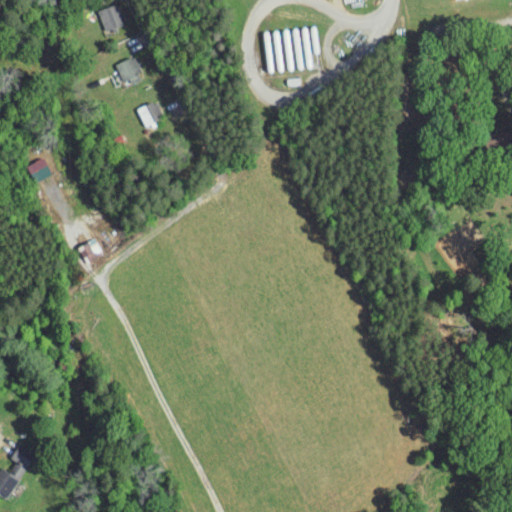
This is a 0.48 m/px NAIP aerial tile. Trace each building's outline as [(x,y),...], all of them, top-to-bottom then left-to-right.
[(91,22),(111,18),(106,0),(95,0),(85,3),(91,22)] [(102,58),(110,75),(128,67),(121,50),(102,58)] [(125,102),(132,119),(151,111),(143,94),(125,102)] [(14,159),(22,175),(39,167),(31,151),(14,159)] [(76,255),(90,247),(82,231),(67,239),(76,255)] [(2,460),(16,461),(17,452),(3,451),(2,460)]
